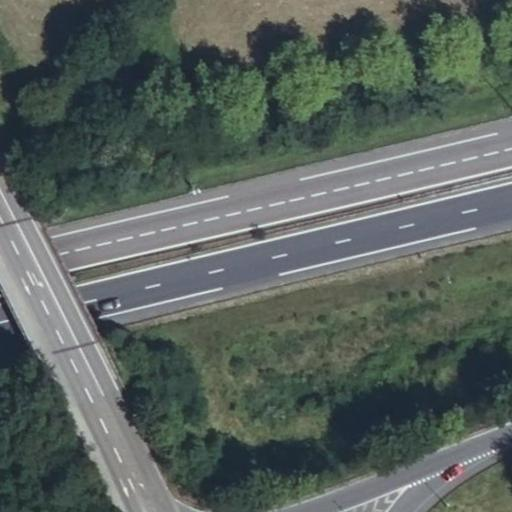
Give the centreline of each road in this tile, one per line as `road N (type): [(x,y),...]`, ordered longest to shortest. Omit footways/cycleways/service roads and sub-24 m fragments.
road 1 (motorway): [(0,329),(511,208)]
road 2 (motorway): [(511,143),(52,252)]
road 3 (secondary): [(142,511),(0,210)]
road 4 (motorway): [(294,511),(440,464)]
